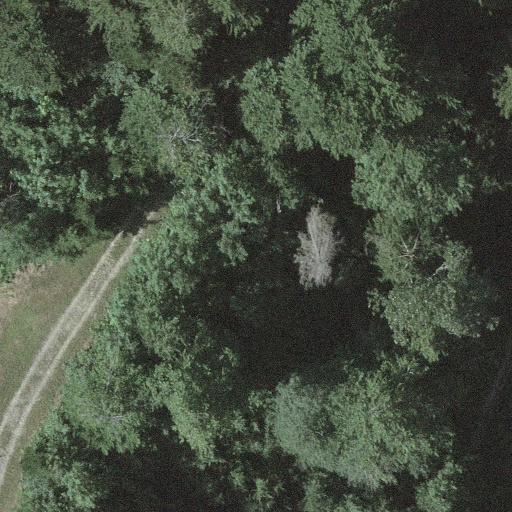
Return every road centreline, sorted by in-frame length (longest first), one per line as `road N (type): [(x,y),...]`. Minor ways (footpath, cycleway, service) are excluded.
road 1 (track): [(0,460),(67,330),(285,0)]
road 2 (track): [(451,511),(511,361)]
